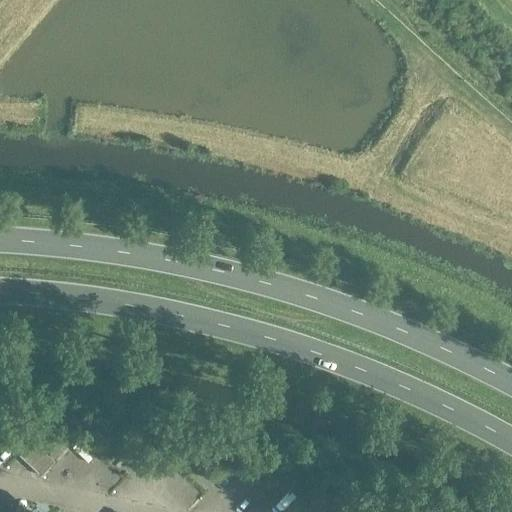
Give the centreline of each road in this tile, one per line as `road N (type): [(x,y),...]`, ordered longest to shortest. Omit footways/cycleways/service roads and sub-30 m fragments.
road 1 (trunk): [(0,285),(193,311),(314,346),(438,394),(511,436)]
road 2 (trunk): [(511,387),(329,303),(190,267),(0,244)]
